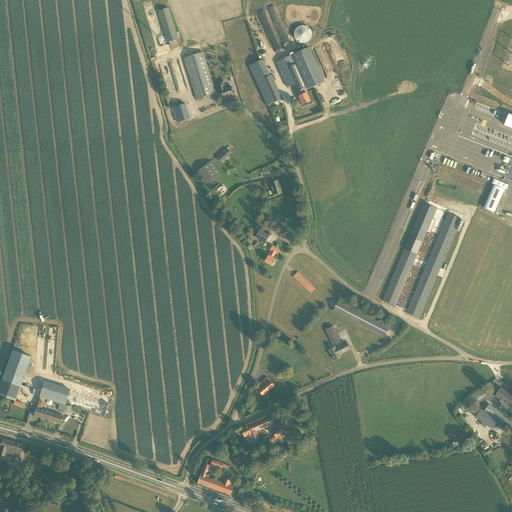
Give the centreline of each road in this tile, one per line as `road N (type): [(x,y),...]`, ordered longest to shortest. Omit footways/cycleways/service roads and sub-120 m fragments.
road 1 (unclassified): [(231,428),(364,365),(472,358)]
road 2 (primary): [(184,490),(0,427)]
road 3 (unclassified): [(472,358),(361,296),(311,254)]
road 4 (unclassified): [(231,428),(295,247)]
